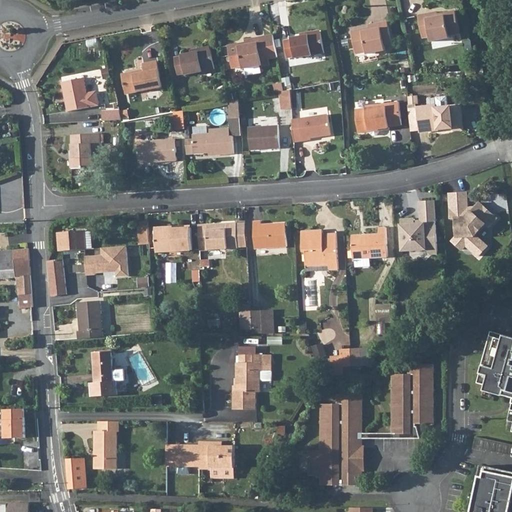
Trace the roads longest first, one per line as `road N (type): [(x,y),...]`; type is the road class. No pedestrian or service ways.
road 1 (residential): [(36,208),(374,182),(427,174),(510,145)]
road 2 (residential): [(62,511),(36,208)]
road 3 (residential): [(419,511),(419,495),(450,460),(456,440),(461,331),(483,320),(511,326)]
road 4 (residential): [(34,31),(197,0)]
road 5 (residential): [(36,208),(32,116),(16,61)]
